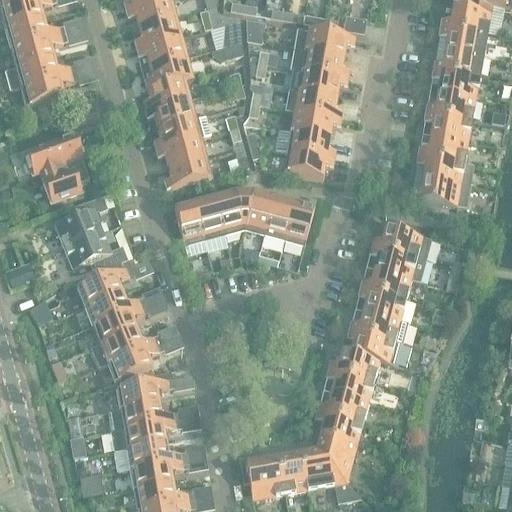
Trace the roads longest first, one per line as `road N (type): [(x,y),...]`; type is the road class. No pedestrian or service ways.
road 1 (residential): [(185,327),(316,279),(362,172),(400,0)]
road 2 (residential): [(185,327),(85,0)]
road 3 (residential): [(225,511),(185,327)]
road 4 (tertiary): [(47,511),(0,337)]
